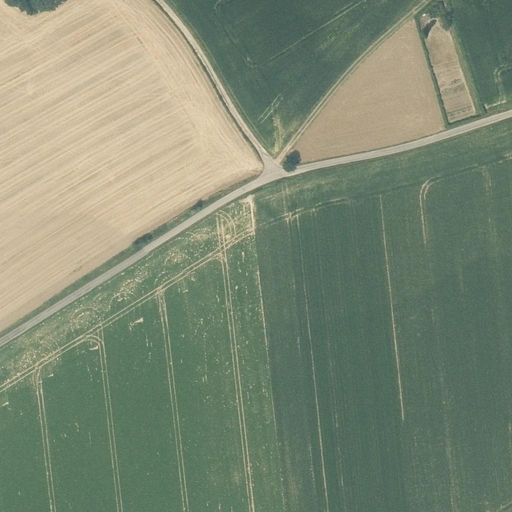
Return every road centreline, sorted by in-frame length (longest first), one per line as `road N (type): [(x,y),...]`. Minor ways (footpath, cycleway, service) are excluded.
road 1 (unclassified): [(0,342),(263,180),(511,114)]
road 2 (track): [(275,176),(285,149),(344,76),(428,0)]
road 3 (track): [(275,176),(157,0)]
